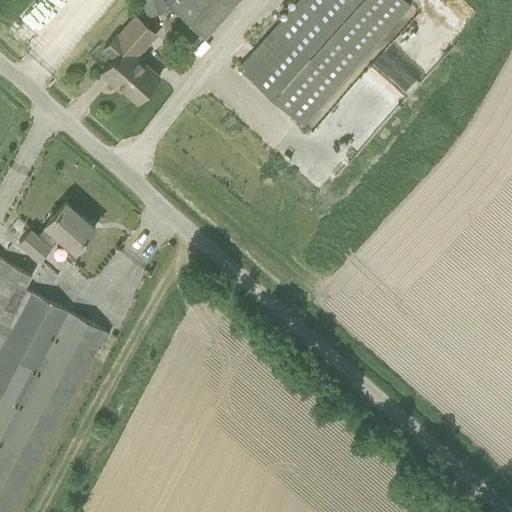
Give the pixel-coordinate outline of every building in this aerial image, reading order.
[(164,0),(141,0),(142,0),(148,17),(168,10),(164,0)] [(208,36),(239,0),(165,0),(208,36)] [(302,124),(409,3),(405,0),(300,0),(239,68),(302,124)] [(115,57),(101,72),(116,85),(118,83),(138,100),(159,76),(136,56),(139,52),(135,48),(150,31),(155,35),(156,34),(136,16),(118,36),(116,34),(104,48),(115,57)] [(365,86),(331,113),(356,145),(390,118),(365,86)] [(315,185),(332,179),(329,170),(312,175),(315,185)] [(75,250),(95,227),(65,201),(45,223),(46,224),(37,235),(30,229),(19,241),(39,259),(50,247),(50,246),(59,236),(75,250)] [(0,349),(31,291),(24,287),(31,274),(0,256),(0,349)] [(0,440),(69,311),(31,291),(0,349),(0,440)] [(69,311),(0,440),(0,511),(7,511),(105,330),(69,311)]
